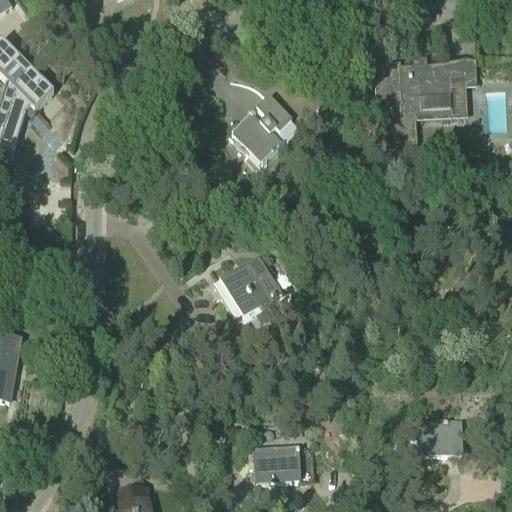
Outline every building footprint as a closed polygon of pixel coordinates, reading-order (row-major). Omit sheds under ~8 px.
[(34,118),(50,101),(0,52),(0,87),(9,96),(2,113),(0,112),(0,113),(0,153),(13,157),(26,117),(34,118)] [(401,68),(368,70),(369,88),(376,88),(380,157),(411,156),(409,118),(452,116),(450,88),(463,87),(466,131),(418,134),(421,191),(493,187),(486,67),(401,72),(401,68)] [(269,102),(231,142),(259,170),(283,145),(277,139),(291,124),(269,102)] [(344,121),(352,121),(356,113),(351,106),(343,107),(339,114),(344,121)] [(274,173),(265,182),(278,195),(287,186),(274,173)] [(272,250),(276,247),(283,242),(278,235),(266,243),(272,250)] [(243,325),(283,299),(259,262),(219,288),(243,325)] [(0,407),(9,409),(19,345),(0,342),(0,407)] [(288,357),(275,362),(279,373),(292,368),(288,357)] [(229,411),(235,402),(224,396),(219,406),(229,411)] [(511,418),(511,402),(495,404),(496,420),(511,418)] [(461,462),(460,425),(407,427),(407,449),(417,449),(417,463),(461,462)] [(255,489),(298,487),(296,451),(253,454),(255,489)] [(154,511),(149,494),(112,504),(114,511),(154,511)]
